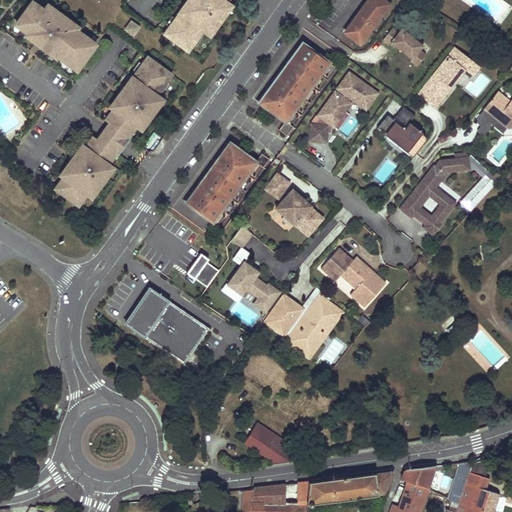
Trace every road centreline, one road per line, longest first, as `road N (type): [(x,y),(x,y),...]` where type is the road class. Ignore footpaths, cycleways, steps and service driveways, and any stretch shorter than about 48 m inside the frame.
road 1 (unclassified): [(68,333),(84,287),(291,3)]
road 2 (secondary): [(404,455),(200,483),(142,463)]
road 3 (unknown): [(252,244),(278,265),(296,263),(353,204)]
